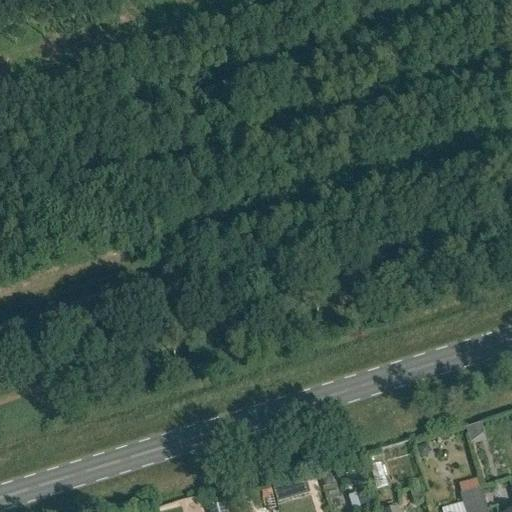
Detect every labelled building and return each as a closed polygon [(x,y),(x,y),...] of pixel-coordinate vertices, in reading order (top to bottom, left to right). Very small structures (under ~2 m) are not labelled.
[(428,446),(418,450),(421,460),(427,457),(430,452),(428,446)] [(377,491),(387,488),(381,466),(371,469),(377,491)] [(422,490),(411,493),(414,502),(425,499),(422,490)] [(487,511),(482,490),(460,497),(464,511),(487,511)] [(372,491),(356,496),(360,511),(376,507),(372,491)] [(218,503),(207,506),(209,511),(227,511),(226,506),(219,508),(218,503)]
